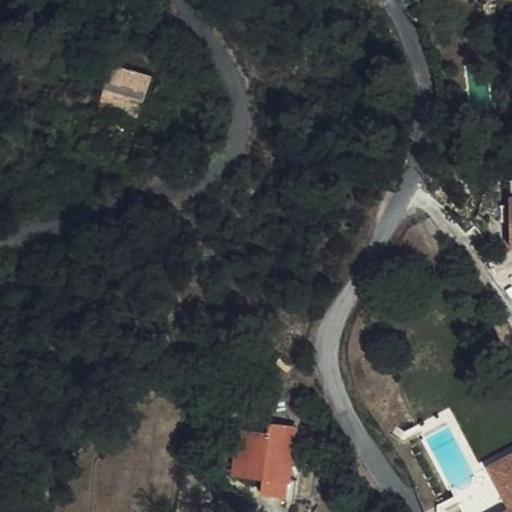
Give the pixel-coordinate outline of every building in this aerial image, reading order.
[(150,122),(159,92),(120,82),(110,111),(150,122)] [(147,133),(150,122),(110,111),(108,121),(147,133)] [(181,393),(172,377),(154,386),(162,402),(181,393)] [(250,475),(281,477),(281,489),(308,489),(309,479),(309,425),(282,425),(282,436),(251,436),(250,475)] [(464,500),(460,502),(465,511),(511,511),(511,466),(480,482),(484,489),(480,491),(480,492),(480,494),(480,495),(480,497),(479,499),(478,500),(476,501),(475,502),(473,503),(472,503),(470,503),(468,503),(466,502),(465,501),(464,500)] [(309,479),(308,489),(309,505),(317,505),(318,479),(309,479)]
